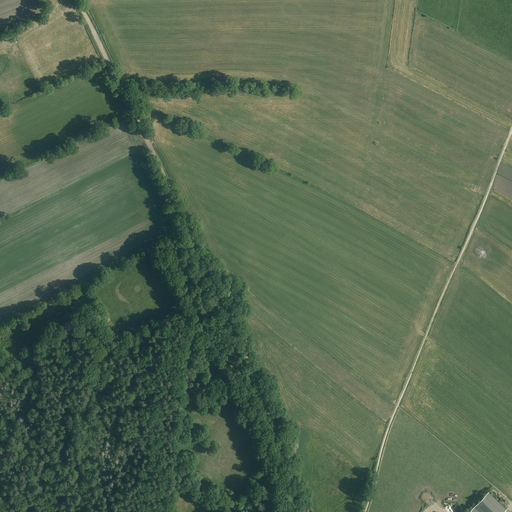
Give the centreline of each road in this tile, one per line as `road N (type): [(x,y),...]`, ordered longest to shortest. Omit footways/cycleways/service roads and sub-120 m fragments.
road 1 (track): [(306,511),(188,228)]
road 2 (track): [(188,228),(78,0)]
road 3 (track): [(38,375),(22,511)]
